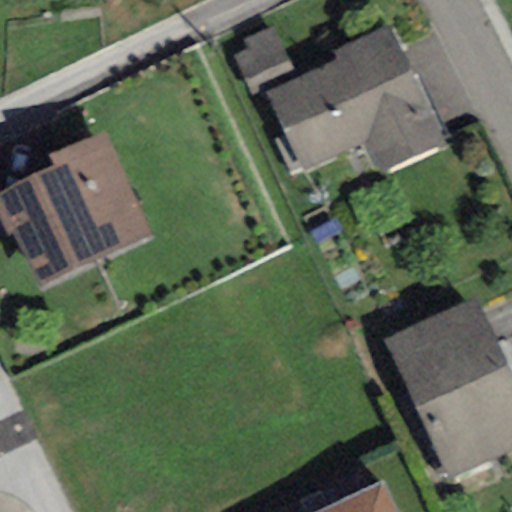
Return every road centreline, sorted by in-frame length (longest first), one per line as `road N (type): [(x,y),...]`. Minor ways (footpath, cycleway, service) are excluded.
road 1 (residential): [(250,0),(0,121)]
road 2 (residential): [(511,116),(450,0)]
